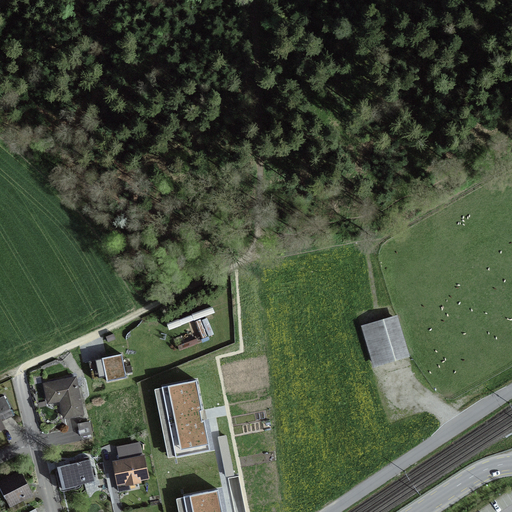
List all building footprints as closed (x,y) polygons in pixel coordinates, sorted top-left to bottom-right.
[(375,367),(408,357),(395,314),(362,324),(375,367)] [(102,357),(103,359),(89,362),(93,379),(106,376),(107,382),(127,377),(122,353),(102,357)] [(74,376),(44,382),(48,402),(59,400),(62,418),(82,414),(74,376)] [(202,410),(196,379),(161,386),(176,457),(210,450),(204,421),(201,421),(199,411),(202,410)] [(0,419),(10,415),(1,396),(0,396),(0,428),(2,428),(0,423),(0,419)] [(226,435),(219,436),(227,476),(233,475),(226,435)] [(127,480),(127,483),(139,481),(138,478),(146,476),(139,442),(132,444),(135,459),(115,463),(119,482),(127,480)] [(84,459),(56,466),(62,488),(75,485),(75,483),(89,479),(84,459)] [(32,495),(19,470),(0,480),(0,486),(10,506),(32,495)] [(223,511),(218,488),(183,495),(186,511),(223,511)]
